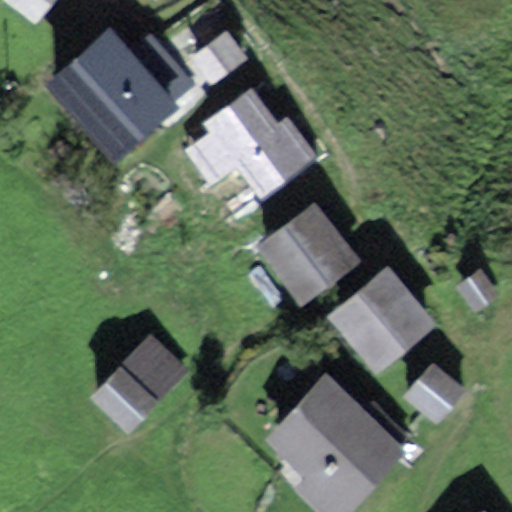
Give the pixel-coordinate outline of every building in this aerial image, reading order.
[(51,0),(16,0),(38,17),(51,0)] [(91,29),(39,75),(102,146),(154,100),(91,29)] [(217,35),(187,53),(203,80),(233,61),(217,35)] [(241,88),(201,123),(241,168),(281,132),(241,88)] [(302,207),(255,242),(289,287),(336,251),(302,207)] [(370,274),(328,310),(371,360),(413,325),(370,274)] [(144,344),(94,395),(122,422),(172,371),(144,344)] [(426,366),(404,392),(434,418),(456,393),(426,366)] [(388,453),(320,383),(265,435),(333,506),(388,453)]
